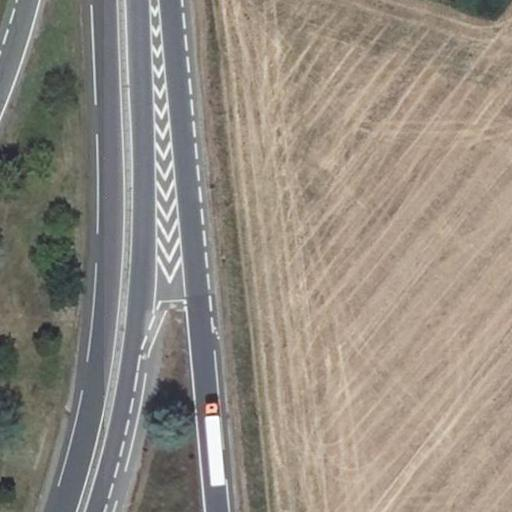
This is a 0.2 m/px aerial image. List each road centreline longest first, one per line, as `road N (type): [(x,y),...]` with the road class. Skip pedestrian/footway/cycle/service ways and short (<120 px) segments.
road 1 (primary): [(99,511),(134,370),(145,249),(147,0)]
road 2 (primary): [(104,0),(105,319),(63,511)]
road 3 (primary): [(216,511),(166,0)]
